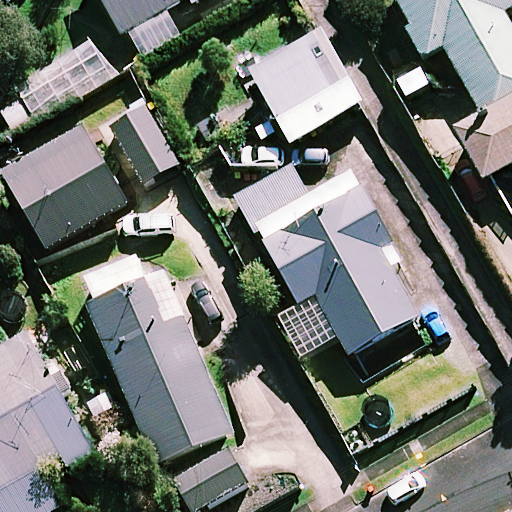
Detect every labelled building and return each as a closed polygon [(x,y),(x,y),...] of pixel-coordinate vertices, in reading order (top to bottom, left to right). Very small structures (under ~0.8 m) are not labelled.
[(21,0),(0,0),(0,14),(3,10),(9,15),(21,0)] [(98,0),(137,66),(250,0),(98,0)] [(511,16),(511,0),(391,0),(428,65),(446,55),(492,138),(465,154),(484,189),(511,173),(511,33),(505,20),(511,16)] [(360,113),(321,46),(255,85),(293,151),(360,113)] [(177,172),(149,116),(113,134),(142,190),(177,172)] [(126,211),(86,143),(9,188),(50,257),(126,211)] [(312,209),(294,175),(241,203),(300,314),(318,304),(350,364),(419,327),(386,264),(395,259),(356,186),(312,209)] [(150,291),(88,317),(152,475),(232,442),(173,295),(154,303),(150,291)] [(0,511),(61,511),(64,511),(49,485),(95,459),(29,343),(0,359),(0,511)] [(206,511),(247,492),(231,459),(176,486),(189,511),(206,511)]
